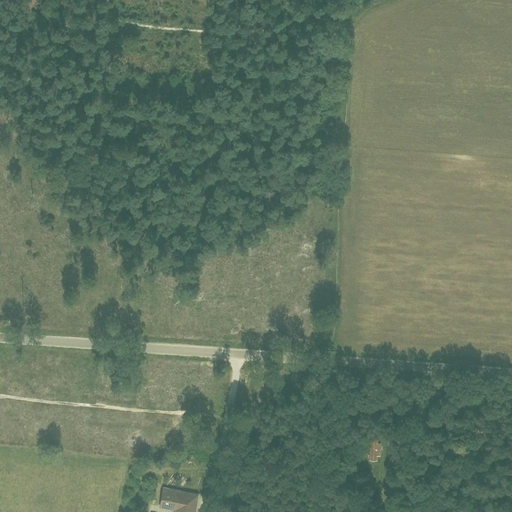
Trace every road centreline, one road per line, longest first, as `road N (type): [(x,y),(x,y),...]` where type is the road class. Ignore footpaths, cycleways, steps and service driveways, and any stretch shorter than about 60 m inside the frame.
road 1 (unclassified): [(511,376),(0,337)]
road 2 (track): [(456,372),(448,440),(409,487),(388,498)]
